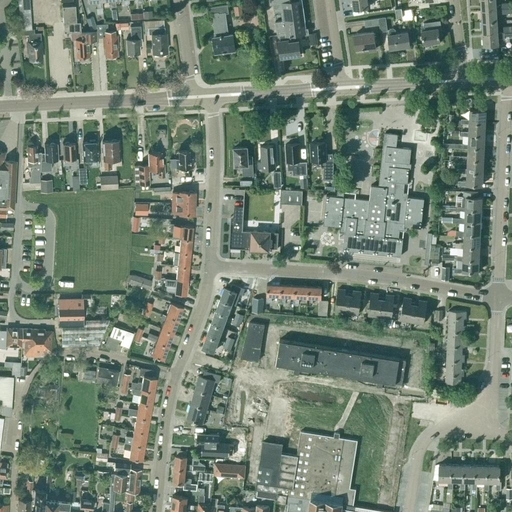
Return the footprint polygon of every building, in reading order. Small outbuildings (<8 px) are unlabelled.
[(34,32),(33,28),(31,28),(29,0),(19,0),(21,34),(28,34),(28,42),(28,53),(29,53),(30,60),(42,59),(41,52),(42,52),(41,32),(34,32)] [(87,0),(88,2),(96,1),(97,13),(103,13),(101,0),(87,0)] [(305,33),(305,34),(308,33),(307,23),(304,23),(300,0),(294,1),(294,0),(270,0),(271,3),(273,3),(277,35),(279,34),(286,34),(286,35),(293,34),(294,36),(297,36),(296,34),(305,33)] [(351,0),(353,10),(368,7),(367,0),(351,0)] [(480,0),(481,10),(496,9),(495,0),(480,0)] [(76,20),(75,4),(62,5),(64,31),(80,30),(80,20),(76,20)] [(228,35),(225,14),(229,13),(228,4),(207,7),(208,14),(212,14),(215,37),(213,37),(215,52),(216,52),(217,53),(224,52),(223,51),(235,49),(233,34),(228,35)] [(84,30),(89,29),(82,6),(77,7),(84,30)] [(234,7),(235,15),(243,15),(242,6),(234,7)] [(497,21),(496,9),(481,10),(482,22),(497,21)] [(86,18),(90,30),(96,28),(93,16),(86,18)] [(387,31),(385,17),(378,18),(379,25),(380,32),(387,31)] [(379,25),(378,18),(364,20),(365,27),(379,25)] [(423,23),(424,30),(421,30),(423,44),(440,41),(438,31),(441,30),(440,20),(423,23)] [(497,32),(497,21),(482,22),(482,33),(497,32)] [(140,53),(139,45),(141,45),(141,38),(139,39),(139,35),(141,35),(140,26),(130,27),(131,39),(126,39),(127,54),(140,53)] [(165,33),(164,27),(148,28),(149,34),(152,34),(153,53),(166,52),(165,33)] [(393,28),(390,28),(388,30),(389,34),(388,35),(390,48),(409,46),(407,32),(395,34),(395,29),(393,28)] [(96,31),(80,32),(80,35),(78,35),(78,39),(76,39),(77,57),(89,56),(88,41),(96,41),(96,31)] [(114,35),(114,31),(104,31),(105,36),(103,36),(103,48),(105,48),(105,55),(117,55),(117,47),(118,46),(117,35),(114,35)] [(353,34),(355,49),(369,47),(369,50),(376,49),(373,31),(353,34)] [(497,32),(482,33),(483,45),(498,44),(498,38),(503,38),(503,37),(503,32),(497,32)] [(315,33),(308,34),(310,45),(317,44),(315,33)] [(281,57),(300,54),(299,41),(297,41),(297,36),(294,36),(293,34),(286,35),(286,34),(279,34),(280,40),(278,41),(281,57)] [(469,122),(485,123),(485,110),(470,109),(469,119),(461,119),(461,124),(469,124),(469,122)] [(469,124),(469,132),(460,131),(460,136),(468,136),(469,136),(469,134),(484,135),(485,123),(469,122),(469,124)] [(408,196),(408,192),(403,192),(405,182),(407,182),(411,148),(395,146),(396,141),(397,142),(397,134),(384,133),(380,179),(384,180),(383,186),(371,185),(369,199),(343,197),(343,196),(344,191),(337,190),(336,196),(326,195),(323,224),(340,226),(339,232),(344,232),(342,249),(401,256),(403,239),(398,238),(399,230),(404,230),(405,226),(421,228),(424,198),(408,196)] [(469,134),(469,136),(468,136),(468,144),(460,144),(460,149),(468,149),(468,147),(484,147),(484,135),(469,134)] [(102,140),(103,168),(111,168),(110,159),(119,158),(119,140),(102,140)] [(83,142),(83,153),(82,154),(82,159),(83,159),(83,167),(90,166),(90,159),(97,159),(97,141),(83,142)] [(62,143),(64,164),(71,163),(71,167),(78,167),(78,158),(76,158),(75,142),(62,143)] [(325,142),(311,143),(312,160),(321,160),(321,165),(323,165),(322,179),(332,179),(333,165),(332,153),(325,154),(325,142)] [(46,160),(46,170),(52,170),(51,160),(57,159),(58,159),(57,143),(45,144),(45,152),(42,153),(42,160),(46,160)] [(306,174),(305,162),(299,162),(299,161),(300,161),(299,143),(285,144),(286,161),(292,161),(292,175),(306,174)] [(37,144),(27,145),(28,158),(27,158),(27,166),(32,166),(32,169),(30,171),(31,176),(29,176),(29,182),(40,182),(40,176),(41,155),(41,152),(37,152),(37,144)] [(260,146),(261,162),(268,161),(268,169),(274,168),(273,161),(274,161),(273,145),(260,146)] [(247,147),(233,147),(235,165),(242,165),(243,176),(253,175),(252,155),(247,156),(247,147)] [(468,147),(468,149),(468,157),(459,157),(459,161),(467,161),(468,161),(468,159),(483,160),(484,147),(468,147)] [(0,207),(13,208),(16,162),(4,160),(6,152),(0,150),(0,207)] [(189,157),(189,150),(179,151),(179,158),(176,158),(176,169),(185,168),(185,175),(191,174),(191,168),(193,167),(192,157),(189,157)] [(149,164),(134,165),(135,188),(150,188),(149,170),(157,169),(158,177),(165,176),(164,163),(162,163),(161,151),(148,152),(149,164)] [(483,160),(468,159),(468,161),(467,161),(467,169),(459,169),(459,173),(467,174),(467,171),(483,172),(483,160)] [(467,171),(467,174),(466,181),(458,181),(458,185),(466,186),(467,184),(482,185),(483,172),(467,171)] [(99,176),(100,189),(118,188),(117,175),(99,176)] [(41,191),(52,191),(52,178),(40,179),(41,191)] [(243,231),(243,230),(245,189),(232,188),(232,189),(244,189),(243,207),(234,206),(233,220),(231,220),(230,220),(229,248),(241,248),(242,231),(243,231)] [(303,190),(281,189),(280,203),(302,204),(303,190)] [(195,192),(173,191),(173,203),(194,203),(195,192)] [(477,197),(477,192),(466,191),(466,196),(465,206),(449,205),(449,210),(457,210),(465,211),(465,209),(481,210),(481,197),(477,197)] [(173,213),(194,214),(194,203),(173,203),(173,213)] [(146,208),(133,206),(133,215),(145,216),(146,208)] [(464,223),(464,221),(480,222),(481,210),(465,209),(465,211),(465,219),(456,218),(442,217),(441,222),(464,223)] [(154,217),(138,216),(138,224),(153,225),(154,217)] [(464,236),(464,234),(480,234),(480,222),(464,221),(464,223),(464,231),(456,231),(456,235),(456,236),(464,236)] [(170,223),(170,231),(181,232),(180,238),(191,239),(193,225),(170,223)] [(243,230),(243,231),(242,231),(241,248),(259,249),(260,231),(243,230)] [(268,249),(268,248),(277,248),(277,249),(278,249),(278,232),(260,231),(259,249),(268,250),(268,249)] [(455,248),(463,248),(463,246),(479,247),(480,234),(464,234),(464,236),(463,243),(455,243),(455,248)] [(180,238),(179,251),(190,252),(191,239),(180,238)] [(463,246),(463,248),(463,256),(442,254),(442,259),(454,260),(463,261),(463,258),(478,259),(479,247),(463,246)] [(179,251),(177,265),(189,266),(190,252),(179,251)] [(454,268),(454,272),(462,272),(462,271),(478,272),(478,259),(463,258),(463,261),(462,268),(454,268)] [(177,265),(176,279),(187,280),(189,266),(177,265)] [(442,267),(441,279),(449,280),(449,267),(442,267)] [(136,285),(148,289),(151,280),(133,274),(129,282),(136,285)] [(186,294),(187,280),(176,279),(175,292),(186,294)] [(266,302),(271,302),(271,296),(280,296),(281,284),(267,284),(266,302)] [(284,303),(285,296),(294,297),(294,285),(281,284),(280,296),(280,303),(284,303)] [(293,312),(297,312),(298,304),(298,297),(307,297),(308,286),(294,285),(294,297),(293,303),(293,312)] [(307,304),(312,304),(312,298),(321,298),(322,287),(308,286),(307,297),(307,304)] [(224,287),(220,299),(232,304),(236,291),(224,287)] [(344,294),(345,289),(337,289),(334,311),(346,313),(348,295),(344,294)] [(360,291),(352,290),(352,295),(348,295),(346,313),(357,314),(360,291)] [(377,298),(378,293),(370,293),(367,316),(379,317),(381,299),(377,298)] [(394,295),(385,294),(385,299),(381,299),(379,317),(391,319),(394,295)] [(411,303),(412,299),(404,297),(400,320),(411,322),(414,304),(411,303)] [(59,326),(61,326),(83,326),(83,320),(83,299),(58,299),(59,326)] [(227,315),(232,304),(220,299),(215,311),(227,315)] [(319,305),(318,315),(319,315),(327,315),(328,306),(328,300),(319,300),(319,305)] [(427,301),(419,300),(418,304),(414,304),(411,322),(423,324),(427,301)] [(153,303),(148,302),(143,314),(148,315),(153,303)] [(178,319),(183,306),(171,302),(166,314),(166,315),(178,319)] [(463,318),(466,318),(466,311),(448,310),(448,325),(462,325),(463,318)] [(223,327),(227,315),(215,311),(211,323),(223,327)] [(160,318),(164,319),(161,328),(173,332),(178,319),(166,315),(166,314),(162,313),(160,318)] [(234,318),(242,321),(244,315),(237,313),(234,318)] [(242,321),(234,318),(232,324),(239,327),(242,321)] [(83,326),(61,326),(62,346),(98,346),(109,319),(83,320),(83,326)] [(218,339),(223,327),(211,323),(206,335),(218,339)] [(113,325),(109,335),(121,339),(119,343),(128,347),(133,333),(113,325)] [(462,339),(462,333),(465,333),(466,325),(462,325),(448,325),(447,339),(465,340),(465,339),(462,339)] [(143,329),(138,327),(133,339),(139,341),(143,329)] [(0,347),(6,347),(6,346),(16,346),(16,341),(21,341),(22,328),(6,328),(6,330),(0,329),(0,347)] [(24,356),(43,356),(43,351),(47,351),(51,350),(52,331),(46,330),(45,329),(22,328),(21,341),(24,341),(24,356)] [(146,337),(156,341),(168,345),(173,332),(161,328),(158,335),(148,332),(146,337)] [(206,335),(202,347),(214,351),(218,339),(206,335)] [(108,336),(105,347),(116,350),(120,340),(108,336)] [(235,339),(228,336),(225,342),(233,345),(235,339)] [(321,348),(292,344),(293,342),(277,340),(277,342),(249,338),(244,368),(259,370),(259,371),(273,373),(270,397),(255,395),(241,393),(237,424),(266,427),(265,429),(281,431),(281,430),(308,433),(308,434),(337,437),(337,439),(352,441),(352,440),(381,443),(384,415),(370,413),(370,412),(356,410),(359,385),(374,387),(374,385),(388,387),(392,358),(364,354),(364,353),(349,350),(348,352),(321,348)] [(465,347),(465,340),(447,339),(446,353),(461,354),(461,347),(465,347)] [(168,345),(156,341),(151,354),(150,354),(148,359),(156,361),(158,357),(163,359),(168,345)] [(223,348),(230,351),(233,345),(225,342),(223,348)] [(464,361),(464,354),(461,354),(446,353),(446,368),(460,368),(461,361),(464,361)] [(118,370),(98,367),(96,381),(116,385),(118,370)] [(154,391),(156,377),(152,376),(153,369),(140,367),(139,374),(143,375),(142,382),(138,381),(138,383),(132,382),(131,387),(141,389),(154,391)] [(459,383),(460,376),(463,376),(464,368),(460,368),(446,368),(445,382),(459,383)] [(194,390),(211,394),(215,380),(198,375),(194,390)] [(139,402),(151,405),(154,391),(141,389),(139,402)] [(194,390),(190,404),(207,409),(211,394),(194,390)] [(136,416),(149,418),(151,405),(139,402),(137,409),(133,408),(132,415),(136,416)] [(229,403),(225,423),(232,425),(236,405),(229,403)] [(203,423),(207,409),(190,404),(186,419),(203,423)] [(0,408),(2,408),(1,413),(10,415),(11,406),(0,405),(0,408)] [(147,432),(149,418),(136,416),(134,430),(147,432)] [(147,432),(134,430),(132,439),(127,438),(127,442),(144,446),(147,432)] [(123,448),(130,449),(129,458),(142,460),(144,446),(127,442),(127,443),(124,442),(123,448)] [(240,444),(202,442),(201,454),(239,456),(240,444)] [(101,448),(96,448),(95,460),(107,461),(107,453),(101,452),(101,448)] [(187,464),(188,450),(178,450),(178,455),(175,454),(174,468),(186,469),(205,470),(206,464),(200,461),(200,458),(194,457),(193,464),(187,464)] [(117,470),(117,474),(127,475),(126,490),(126,491),(139,492),(141,469),(130,469),(131,464),(118,463),(115,462),(114,470),(117,470)] [(246,464),(214,462),(213,475),(245,477),(246,464)] [(438,479),(448,480),(448,488),(453,488),(453,480),(451,480),(451,464),(439,464),(438,479)] [(465,480),(463,480),(463,465),(451,464),(451,480),(453,480),(460,480),(460,488),(465,489),(465,480)] [(472,489),(477,489),(477,480),(475,481),(475,465),(463,465),(463,480),(465,480),(472,480),(472,489)] [(489,481),(487,481),(487,465),(475,465),(475,481),(477,480),(484,481),(484,489),(489,489),(489,481)] [(501,489),(501,481),(499,481),(499,466),(487,465),(487,481),(489,481),(496,481),(496,489),(501,489)] [(185,483),(191,483),(192,478),(186,477),(186,469),(174,468),(173,482),(185,483)] [(213,472),(198,470),(198,479),(212,480),(213,472)] [(51,474),(47,473),(45,491),(44,500),(43,511),(56,511),(58,501),(57,501),(48,500),(51,474)] [(127,475),(117,474),(112,473),(110,493),(111,493),(110,503),(109,511),(108,511),(107,511),(114,511),(116,489),(126,490),(127,475)] [(26,499),(18,498),(16,511),(29,511),(30,508),(32,482),(28,481),(26,499)] [(45,491),(34,490),(33,502),(34,502),(34,509),(30,508),(29,511),(43,511),(44,500),(45,491)] [(204,503),(205,495),(199,494),(198,505),(198,511),(197,511),(209,511),(210,504),(204,503)] [(340,511),(342,504),(277,494),(276,498),(276,502),(288,504),(286,511),(340,511)] [(170,502),(172,502),(171,508),(193,511),(193,510),(194,505),(189,504),(188,507),(186,507),(187,496),(172,495),(172,498),(171,497),(170,502)] [(91,511),(93,499),(80,498),(79,507),(79,509),(81,509),(81,511),(91,511)] [(81,511),(81,509),(79,509),(79,507),(71,507),(71,501),(69,501),(69,500),(57,499),(57,501),(58,501),(56,511),(81,511)] [(107,511),(108,511),(109,511),(110,503),(102,502),(100,511),(107,511)] [(131,502),(127,502),(126,511),(139,511),(140,511),(131,511),(132,502),(131,502)] [(431,504),(431,508),(432,509),(449,510),(449,503),(443,502),(443,505),(439,504),(431,504)] [(7,511),(8,504),(0,503),(0,511),(7,511)]
